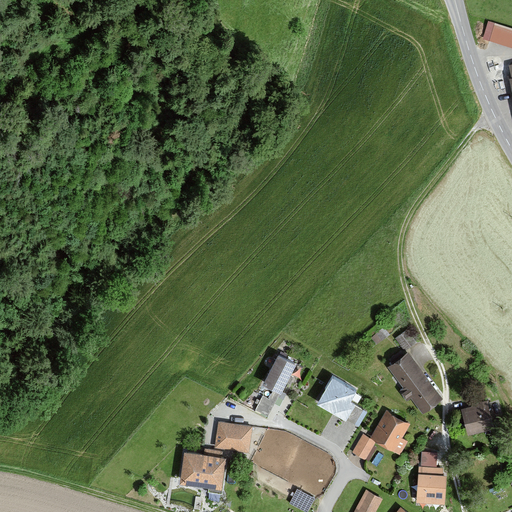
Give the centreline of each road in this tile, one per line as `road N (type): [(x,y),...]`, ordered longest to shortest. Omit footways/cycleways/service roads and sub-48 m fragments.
road 1 (track): [(495,118),(476,128),(399,235),(408,301)]
road 2 (track): [(0,468),(160,511)]
road 3 (tertiary): [(511,149),(453,0)]
